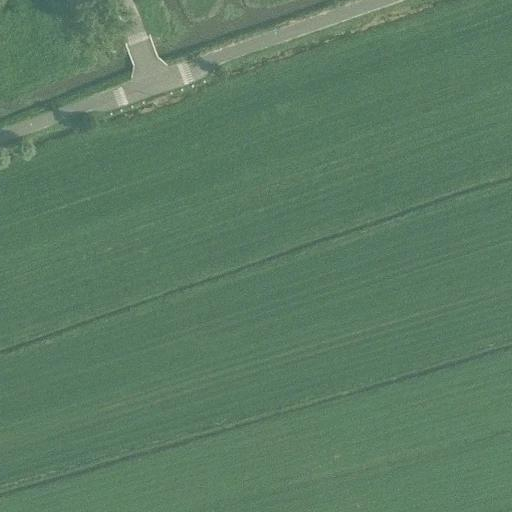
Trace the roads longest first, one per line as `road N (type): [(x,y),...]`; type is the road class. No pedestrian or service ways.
road 1 (unclassified): [(154,84),(395,0)]
road 2 (unclassified): [(0,136),(154,84)]
